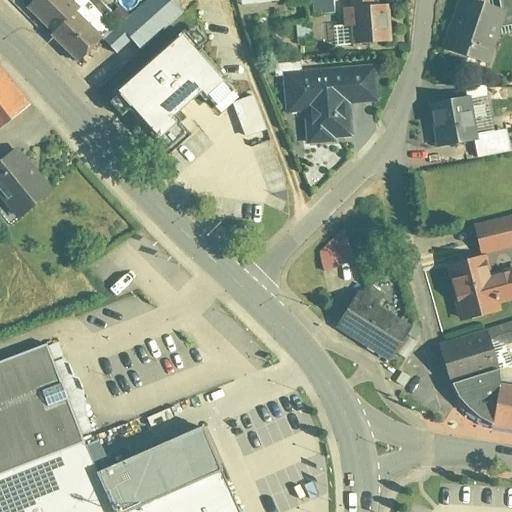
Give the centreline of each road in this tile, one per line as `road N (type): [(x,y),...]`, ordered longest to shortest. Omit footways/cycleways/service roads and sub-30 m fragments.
road 1 (residential): [(242,288),(385,149),(428,0)]
road 2 (tertiary): [(242,288),(0,32)]
road 3 (track): [(307,225),(221,0)]
road 4 (tertiary): [(363,448),(342,401),(242,288)]
road 5 (residential): [(511,458),(363,448)]
